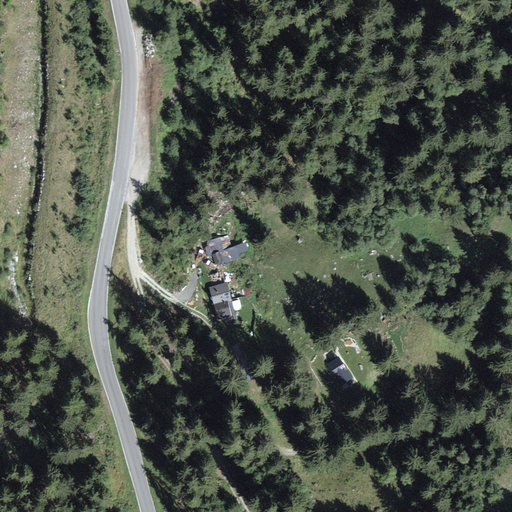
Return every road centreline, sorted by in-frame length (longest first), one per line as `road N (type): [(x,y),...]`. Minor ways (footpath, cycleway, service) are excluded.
road 1 (tertiary): [(148,511),(97,313),(130,88),(118,0)]
road 2 (track): [(119,180),(133,200),(145,321),(251,511)]
